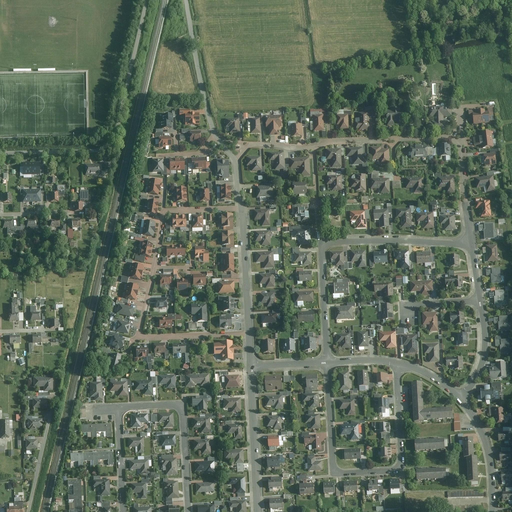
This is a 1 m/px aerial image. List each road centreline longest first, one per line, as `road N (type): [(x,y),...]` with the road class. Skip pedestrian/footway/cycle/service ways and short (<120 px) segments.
road 1 (residential): [(327,362),(332,467),(339,474),(401,470),(396,363)]
road 2 (residential): [(146,0),(112,141),(90,151),(0,153)]
road 3 (residential): [(462,145),(406,138),(303,149),(249,145),(235,160)]
road 4 (residential): [(242,208),(164,211),(139,335)]
road 5 (residential): [(188,511),(182,405),(117,407)]
road 6 (residential): [(471,245),(321,243)]
road 7 (residential): [(250,366),(256,511)]
road 8 (residential): [(186,0),(215,134)]
road 9 (residential): [(242,208),(248,334)]
road 10 (residential): [(492,511),(489,456),(461,399)]
